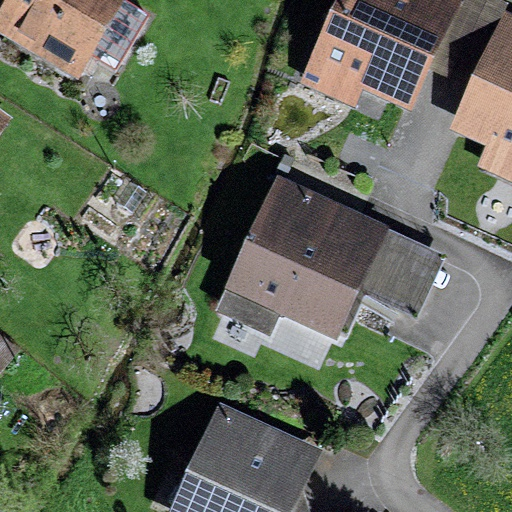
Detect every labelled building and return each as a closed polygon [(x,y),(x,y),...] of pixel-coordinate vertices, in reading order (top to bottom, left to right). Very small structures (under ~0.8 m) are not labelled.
[(144,0),(34,0),(11,38),(92,86),(144,0)] [(463,7),(448,0),(344,0),(297,95),(362,128),(373,106),(405,122),(463,7)] [(511,30),(449,138),(491,162),(484,173),(511,188),(511,30)] [(0,150),(9,138),(0,131),(0,150)] [(453,262),(276,181),(218,306),(337,360),(362,306),(420,333),(453,262)] [(307,511),(327,475),(228,424),(182,511),(307,511)]
